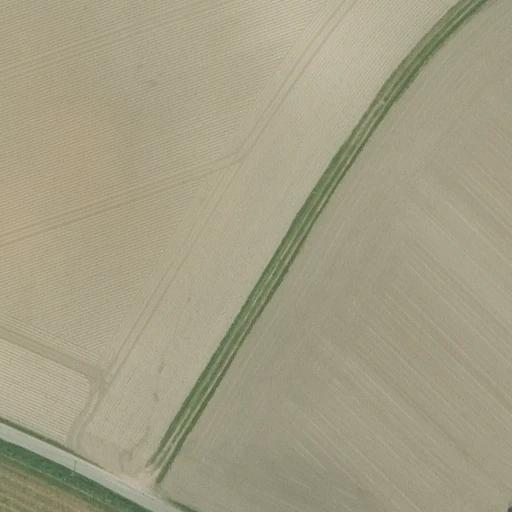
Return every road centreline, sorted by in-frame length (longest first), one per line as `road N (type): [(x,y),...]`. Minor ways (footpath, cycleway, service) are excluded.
road 1 (track): [(132,494),(406,59),(458,0)]
road 2 (unclassified): [(168,511),(0,434)]
